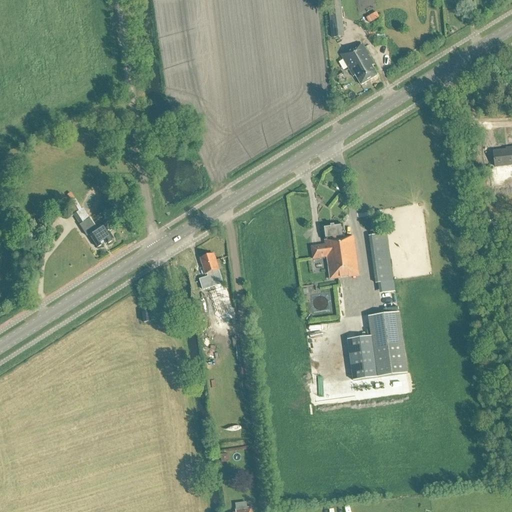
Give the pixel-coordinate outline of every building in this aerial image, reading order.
[(340,0),(326,0),(327,4),(331,39),(345,37),(340,2),(340,0)] [(377,14),(370,17),(373,22),(380,18),(377,14)] [(361,86),(378,77),(372,67),(374,66),(363,45),(356,49),(355,48),(341,56),(352,75),(353,78),(356,76),(361,86)] [(496,168),(511,166),(511,148),(511,149),(511,151),(494,153),(496,168)] [(112,196),(104,184),(99,187),(107,200),(112,196)] [(81,210),(75,201),(68,205),(74,215),(73,215),(79,226),(89,220),(82,209),(81,210)] [(110,224),(107,224),(104,226),(103,225),(96,230),(89,220),(79,226),(86,237),(88,235),(97,249),(105,244),(105,245),(107,244),(107,245),(112,242),(111,241),(113,240),(108,233),(112,231),(112,228),(110,224)] [(330,281),(360,277),(354,237),(345,239),(343,225),(323,228),(325,246),(311,248),(313,260),(327,258),(330,281)] [(390,232),(372,234),(380,293),(397,291),(390,232)] [(210,278),(200,281),(204,291),(223,285),(221,279),(219,271),(214,255),(201,259),(206,276),(209,275),(210,278)] [(209,311),(218,309),(216,302),(211,303),(210,301),(207,301),(209,311)] [(202,304),(196,305),(199,316),(205,315),(202,304)] [(151,323),(150,313),(143,314),(144,324),(151,323)] [(369,319),(372,339),(348,342),(354,381),(407,374),(399,315),(369,319)]
